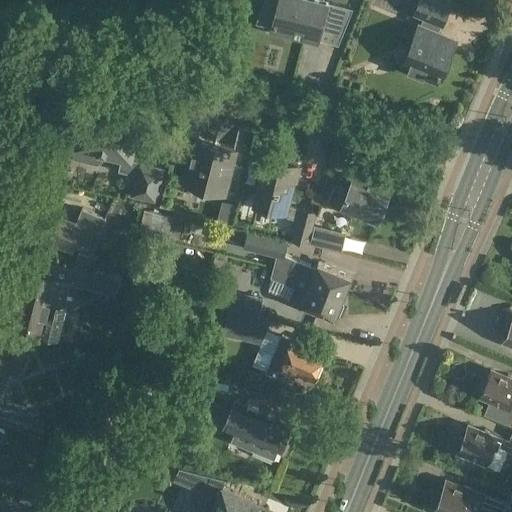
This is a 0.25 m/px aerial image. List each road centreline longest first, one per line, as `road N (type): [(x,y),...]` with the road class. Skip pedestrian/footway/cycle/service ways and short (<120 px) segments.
road 1 (residential): [(488,161),(49,53)]
road 2 (secondary): [(344,511),(488,161)]
road 3 (residential): [(0,171),(49,53)]
